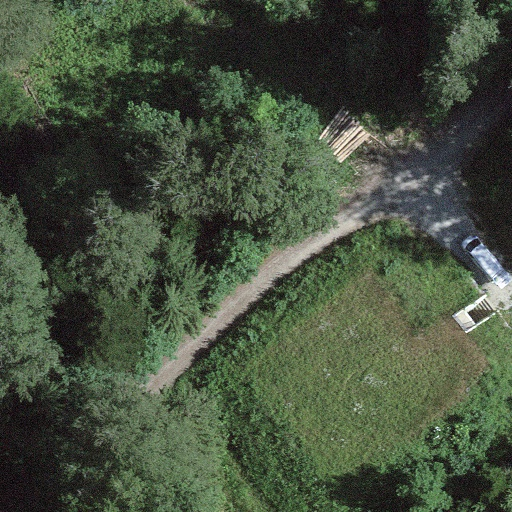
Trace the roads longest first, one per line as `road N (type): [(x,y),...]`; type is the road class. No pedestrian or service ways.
road 1 (track): [(41,511),(167,359),(511,92)]
road 2 (track): [(401,177),(511,303)]
